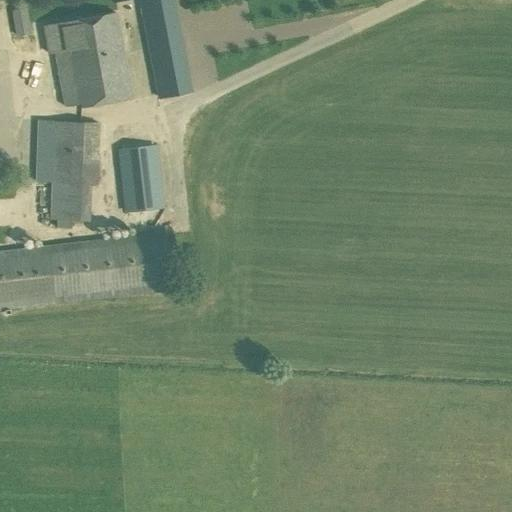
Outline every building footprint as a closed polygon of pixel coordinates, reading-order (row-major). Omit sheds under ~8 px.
[(169,29),(163,0),(152,0),(140,3),(158,98),(192,92),(180,27),(169,29)] [(16,30),(30,23),(21,8),(9,15),(16,30)] [(132,97),(116,13),(43,27),(48,54),(54,53),(64,106),(81,103),(82,107),(132,97)] [(91,222),(92,190),(97,190),(99,123),(37,120),(35,183),(51,184),(49,220),(91,222)] [(124,213),(163,208),(156,144),(116,149),(124,213)] [(0,309),(171,289),(165,233),(0,252),(0,309)]
